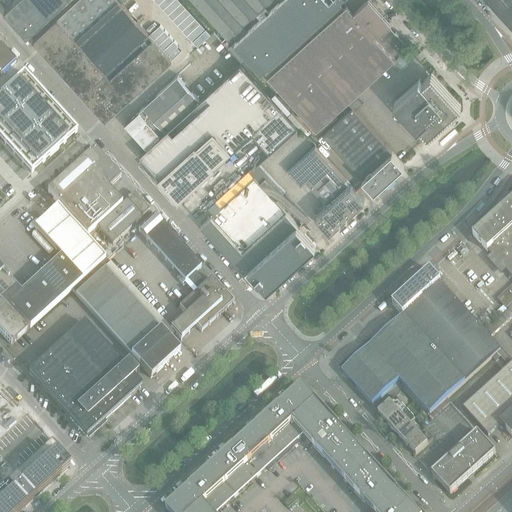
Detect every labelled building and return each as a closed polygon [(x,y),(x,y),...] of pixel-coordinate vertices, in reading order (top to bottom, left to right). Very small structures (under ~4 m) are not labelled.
[(14,0),(5,9),(28,34),(64,0),(14,0)] [(100,113),(105,119),(105,120),(172,59),(152,38),(153,38),(121,2),(118,0),(76,0),(33,40),(34,40),(100,113)] [(166,0),(160,6),(165,11),(177,0),(166,0)] [(179,0),(177,0),(165,11),(170,16),(183,4),(179,0)] [(195,0),(228,37),(268,0),(195,0)] [(281,0),(234,43),(261,72),(340,0),(281,0)] [(268,77),(316,130),(317,130),(384,68),(395,59),(393,56),(393,55),(385,47),(398,35),(388,24),(390,22),(379,11),(380,11),(369,0),(367,0),(358,9),(354,13),(347,5),(268,77)] [(511,0),(488,0),(511,26),(511,0)] [(183,4),(170,16),(174,21),(188,9),(183,4)] [(188,9),(174,21),(179,27),(192,15),(188,9)] [(192,15),(179,27),(184,32),(197,20),(192,15)] [(197,20),(184,32),(189,37),(202,25),(197,20)] [(159,24),(149,33),(153,38),(154,39),(164,29),(159,24)] [(202,25),(189,37),(193,42),(207,30),(202,25)] [(164,29),(154,39),(158,44),(169,34),(164,29)] [(169,34),(158,44),(163,49),(173,40),(169,34)] [(406,44),(398,35),(385,47),(393,55),(406,44)] [(173,40),(163,49),(168,54),(177,46),(178,45),(173,40)] [(0,75),(0,76),(1,76),(14,64),(16,62),(1,46),(0,46),(0,75)] [(177,46),(168,54),(172,59),(181,51),(177,46)] [(147,147),(140,154),(147,163),(158,175),(159,176),(158,177),(178,200),(179,200),(216,166),(253,133),(269,151),(270,151),(298,126),(241,62),(200,100),(147,147)] [(24,73),(1,94),(10,104),(33,83),(24,73)] [(394,103),(409,119),(417,128),(417,129),(420,126),(428,136),(461,106),(431,73),(422,82),(419,79),(419,80),(394,103)] [(125,124),(135,134),(146,147),(199,99),(178,76),(125,124)] [(33,83),(10,104),(19,114),(42,93),(33,83)] [(42,93),(19,114),(27,123),(50,102),(42,93)] [(1,94),(0,94),(0,112),(10,104),(1,94)] [(50,102),(27,123),(36,133),(59,112),(50,102)] [(346,113),(352,108),(348,103),(342,109),(346,113)] [(10,104),(0,112),(0,130),(19,114),(10,104)] [(404,165),(400,160),(352,108),(346,113),(323,134),(374,192),(404,165)] [(59,112),(36,133),(45,142),(68,122),(59,112)] [(19,114),(0,130),(0,139),(4,144),(27,123),(19,114)] [(68,122),(45,142),(54,152),(77,132),(68,122)] [(27,123),(4,144),(13,154),(36,133),(27,123)] [(36,133),(13,154),(22,163),(45,142),(36,133)] [(45,142),(22,163),(31,173),(54,152),(45,142)] [(334,200),(327,206),(316,216),(330,231),(365,200),(351,184),(350,185),(345,180),(346,179),(315,146),(288,171),(301,185),(308,179),(325,198),(329,194),(334,200)] [(120,180),(94,151),(94,150),(48,192),(88,236),(122,205),(109,190),(120,180)] [(271,195),(276,190),(277,190),(282,195),(285,193),(258,162),(248,171),(254,177),(201,225),(250,279),(253,276),(256,276),(267,289),(316,245),(286,212),(271,195)] [(127,201),(98,228),(113,244),(136,224),(150,211),(135,194),(127,201)] [(511,200),(473,236),(487,252),(488,252),(511,278),(511,287),(498,300),(506,310),(508,309),(511,304),(511,200)] [(16,289),(8,280),(0,271),(0,332),(11,345),(72,290),(89,275),(106,260),(57,206),(34,228),(57,253),(44,265),(48,270),(25,290),(21,294),(16,289)] [(181,341),(197,327),(201,332),(217,318),(234,303),(226,295),(212,279),(206,284),(196,272),(201,267),(155,216),(138,231),(179,276),(177,278),(182,284),(188,280),(198,291),(179,308),(187,316),(171,330),(175,336),(181,341)] [(87,237),(95,246),(100,242),(92,233),(87,237)] [(94,279),(105,268),(110,264),(106,259),(106,260),(89,275),(93,280),(94,279)] [(171,330),(110,264),(105,268),(136,302),(170,340),(175,336),(171,330)] [(89,275),(72,290),(94,314),(136,361),(151,378),(152,377),(155,374),(180,351),(170,340),(136,302),(105,268),(94,279),(93,280),(89,275)] [(392,305),(393,306),(403,317),(404,316),(465,384),(501,351),(440,284),(441,283),(430,271),(422,278),(423,279),(395,305),(394,303),(392,305)] [(492,336),(511,318),(511,313),(509,310),(486,330),(492,336)] [(439,407),(447,400),(465,384),(404,316),(403,317),(342,373),(373,407),(400,382),(430,416),(439,407)] [(84,323),(65,340),(29,373),(74,423),(84,434),(102,418),(105,421),(139,390),(130,381),(121,371),(124,368),(84,323)] [(128,365),(124,368),(121,371),(130,381),(137,375),(138,375),(128,363),(128,364),(128,365)] [(511,438),(511,364),(463,409),(488,437),(501,426),(507,432),(506,432),(511,438)] [(316,403),(304,390),(302,387),(281,405),(280,406),(279,408),(293,424),(316,403)] [(400,415),(396,410),(402,405),(396,399),(378,415),(388,425),(400,415)] [(442,411),(450,404),(447,400),(439,407),(442,411)] [(367,459),(316,403),(293,424),(303,435),(303,436),(304,438),(305,437),(307,439),(313,446),(312,446),(323,458),(324,458),(331,466),(331,467),(343,481),(344,480),(367,460),(367,459)] [(276,410),(259,426),(256,428),(281,456),(283,458),(302,441),(303,442),(307,439),(305,437),(304,438),(303,436),(303,435),(293,424),(279,408),(277,409),(276,410)] [(400,415),(388,425),(397,436),(409,425),(412,422),(415,419),(406,409),(400,415)] [(417,428),(412,422),(409,425),(414,431),(417,428)] [(406,446),(418,435),(414,431),(409,425),(397,436),(406,446)] [(256,428),(238,445),(236,446),(235,447),(234,449),(259,476),(261,474),(266,469),(269,472),(283,458),(281,456),(256,428)] [(418,435),(406,446),(416,456),(434,440),(428,434),(422,439),(418,435)] [(450,495),(496,454),(477,434),(432,475),(450,495)] [(0,511),(21,511),(69,469),(56,454),(58,451),(60,450),(52,440),(15,473),(0,457),(0,511)] [(231,451),(214,467),(212,469),(237,496),(239,495),(239,494),(259,476),(234,449),(232,450),(231,451)] [(385,478),(370,462),(367,459),(367,460),(344,480),(343,481),(346,484),(347,483),(354,492),(361,500),(385,478)] [(211,469),(193,485),(191,487),(190,488),(189,489),(203,505),(209,511),(219,511),(234,498),(234,499),(237,496),(212,469),(211,469)] [(377,511),(398,493),(386,480),(385,478),(361,500),(365,504),(372,511),(377,511)] [(186,492),(169,508),(166,510),(167,511),(209,511),(203,505),(189,489),(187,491),(186,491),(186,492)] [(415,511),(402,497),(401,496),(401,495),(400,495),(398,493),(377,511),(415,511)] [(402,497),(415,511),(416,511),(399,493),(398,493),(400,495),(401,495),(401,496),(402,497)] [(284,504),(289,509),(297,502),(292,497),(284,504)]
